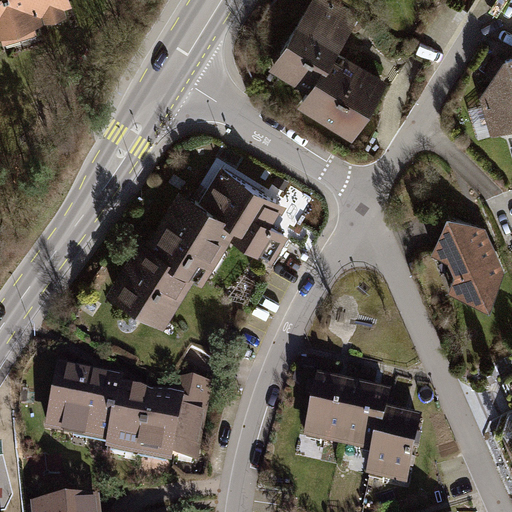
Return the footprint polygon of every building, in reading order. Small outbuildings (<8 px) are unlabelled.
[(72,0),(0,0),(0,50),(48,35),(46,28),(71,20),(68,10),(75,8),(72,0)] [(312,96),(339,53),(362,16),(336,0),(316,0),(272,71),(312,96)] [(388,84),(339,53),(312,96),(302,111),(352,142),(388,84)] [(508,66),(497,58),(486,74),(497,82),(483,102),(494,139),(511,133),(511,61),(510,63),(508,66)] [(222,166),(200,202),(226,218),(218,231),(234,241),(272,265),(290,235),(273,225),(286,205),(222,166)] [(182,191),(148,245),(142,241),(109,293),(166,329),(199,277),(208,283),(234,241),(218,231),(226,218),(200,202),(182,191)] [(447,295),(491,313),(505,272),(486,230),(448,216),(431,259),(447,295)] [(108,447),(118,391),(120,380),(57,369),(45,436),(108,447)] [(176,378),(172,401),(182,403),(172,460),(196,464),(210,384),(176,378)] [(304,445),(341,451),(353,388),(316,381),(304,445)] [(353,388),(341,451),(371,457),(374,438),(381,439),(385,416),(389,394),(353,388)] [(182,403),(172,401),(118,391),(108,447),(106,458),(170,469),(172,460),(182,403)] [(374,438),(371,457),(366,485),(407,492),(419,422),(385,416),(381,439),(374,438)] [(33,507),(33,511),(100,511),(100,501),(33,507)]
